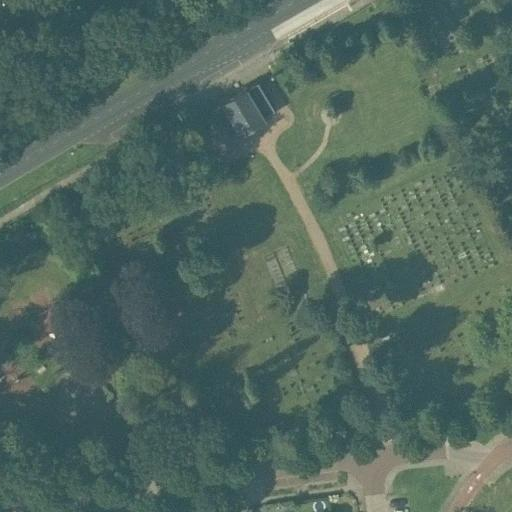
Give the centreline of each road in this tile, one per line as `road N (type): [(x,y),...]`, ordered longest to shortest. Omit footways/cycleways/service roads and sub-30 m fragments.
road 1 (residential): [(0,504),(368,458)]
road 2 (primary): [(0,174),(301,0)]
road 3 (residential): [(368,458),(452,448),(492,460),(511,447)]
